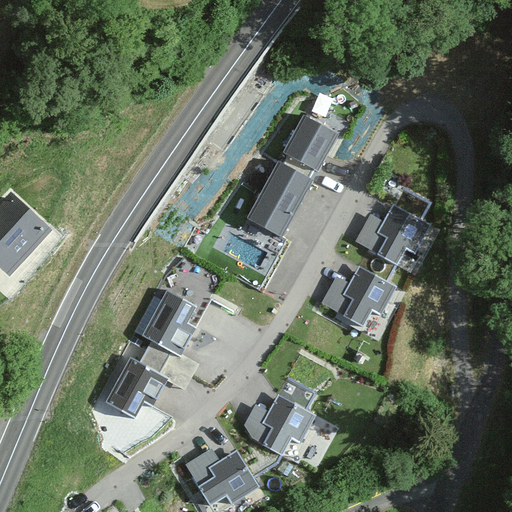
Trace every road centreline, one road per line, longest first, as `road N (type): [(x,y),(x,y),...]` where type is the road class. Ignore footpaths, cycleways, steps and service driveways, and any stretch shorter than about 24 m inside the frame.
road 1 (residential): [(476,409),(467,402),(459,322),(463,138),(452,116),(426,104),(398,119),(372,151),(310,277),(246,371),(185,433),(95,494)]
road 2 (primary): [(281,0),(86,286),(0,484)]
road 3 (residential): [(476,409),(511,292)]
